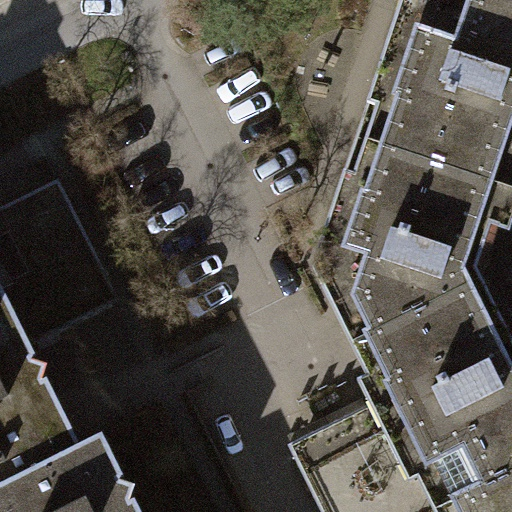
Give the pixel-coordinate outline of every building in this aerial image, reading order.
[(511,0),(420,0),(375,142),(504,182),(511,157),(511,0)] [(325,280),(358,339),(481,277),(499,223),(493,221),(504,182),(375,142),(357,181),(368,183),(336,270),(325,280)] [(0,482),(80,443),(63,409),(29,342),(117,298),(56,178),(0,206),(0,482)] [(497,308),(481,277),(358,339),(366,355),(374,371),(381,367),(430,462),(423,465),(442,504),(511,468),(511,319),(504,304),(497,308)] [(430,462),(381,367),(374,371),(392,407),(293,456),(321,511),(446,511),(442,504),(423,465),(430,462)] [(141,511),(133,493),(134,484),(123,479),(100,433),(80,443),(0,482),(0,511),(141,511)] [(511,511),(511,468),(442,504),(446,511),(511,511)]
